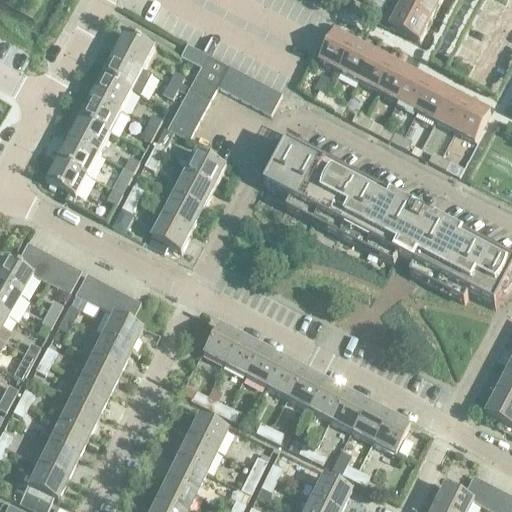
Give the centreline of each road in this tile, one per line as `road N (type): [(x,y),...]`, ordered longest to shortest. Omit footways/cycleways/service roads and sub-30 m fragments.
road 1 (residential): [(449,427),(194,294)]
road 2 (residential): [(511,221),(306,117),(283,124),(268,151)]
road 3 (residential): [(87,511),(194,294)]
road 4 (residential): [(194,294),(0,191)]
road 5 (residential): [(268,151),(194,294)]
road 6 (residential): [(449,427),(511,311)]
road 7 (residential): [(45,104),(106,0)]
